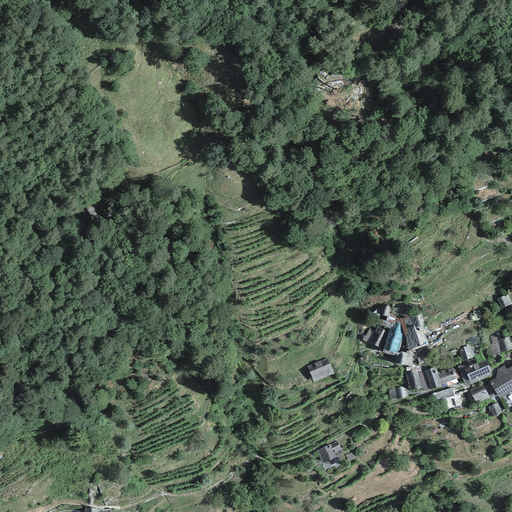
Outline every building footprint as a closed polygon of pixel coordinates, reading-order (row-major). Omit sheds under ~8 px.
[(403,12),(384,25),(395,40),(413,27),(403,12)] [(470,177),(475,187),(486,182),(481,172),(470,177)] [(91,201),(78,208),(89,226),(101,219),(91,201)] [(380,315),(388,317),(390,307),(382,305),(380,315)] [(419,315),(401,319),(402,325),(405,338),(409,352),(427,347),(419,315)] [(380,326),(390,329),(389,334),(385,347),(382,355),(397,358),(398,354),(405,338),(402,325),(401,319),(388,317),(385,321),(381,321),(380,326)] [(385,347),(389,334),(378,327),(370,343),(381,350),(385,347)] [(511,345),(508,333),(487,341),(492,354),(511,347),(511,345)] [(458,349),(462,361),(473,357),(469,345),(458,349)] [(398,354),(397,358),(395,367),(411,369),(412,355),(398,354)] [(485,357),(458,366),(464,383),(492,372),(485,357)] [(308,368),(314,383),(335,375),(329,360),(308,368)] [(436,368),(405,371),(411,396),(442,388),(459,383),(455,369),(438,374),(436,368)] [(511,369),(485,383),(493,399),(511,389),(511,369)] [(482,384),(470,391),(477,404),(489,398),(482,384)] [(389,389),(390,399),(407,396),(406,386),(389,389)] [(453,389),(432,394),(434,402),(455,397),(453,389)] [(497,403),(487,408),(493,419),(503,414),(497,403)] [(320,449),(325,462),(343,454),(337,441),(320,449)]
